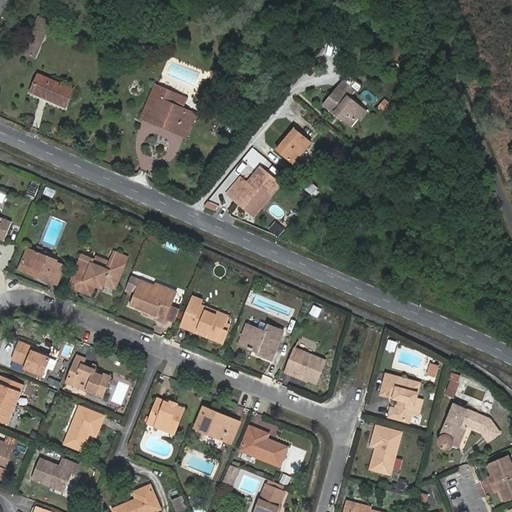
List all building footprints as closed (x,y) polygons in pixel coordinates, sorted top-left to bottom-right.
[(52,23),(39,17),(23,52),(36,58),(52,23)] [(325,53),(335,58),(340,46),(330,41),(325,53)] [(39,76),(32,92),(66,109),(73,92),(39,76)] [(362,117),(367,111),(351,97),(355,91),(345,82),(328,106),(345,121),(347,118),(356,125),(362,117)] [(171,125),(186,131),(194,113),(182,108),(187,99),(155,85),(151,96),(161,100),(153,117),(161,120),(163,118),(173,122),(171,125)] [(196,114),(194,113),(186,131),(171,125),(173,122),(163,118),(161,120),(153,117),(161,100),(151,96),(142,117),(187,136),(196,114)] [(384,110),(390,104),(384,99),(379,106),(384,110)] [(371,114),(367,111),(362,117),(366,121),(371,114)] [(298,129),(283,148),(300,158),(313,142),(298,129)] [(300,158),(283,148),(280,152),(295,165),(300,158)] [(262,193),(268,198),(279,184),(258,168),(245,183),(238,177),(224,194),(231,200),(235,195),(250,207),(262,193)] [(301,187),(313,195),(319,187),(307,178),(301,187)] [(301,188),(293,196),(301,204),(309,196),(301,188)] [(252,218),(268,198),(262,193),(250,207),(235,195),(231,200),(252,218)] [(12,221),(0,215),(0,238),(5,240),(12,221)] [(275,220),(269,229),(279,237),(285,228),(275,220)] [(150,232),(149,239),(160,241),(161,235),(150,232)] [(29,247),(21,265),(40,273),(39,276),(49,280),(50,277),(58,280),(64,263),(57,260),(58,258),(41,251),(35,249),(29,247)] [(95,285),(98,286),(99,281),(105,283),(115,287),(127,259),(112,253),(106,269),(93,264),(94,259),(82,255),(70,286),(91,294),(95,285)] [(40,273),(21,265),(20,268),(39,276),(40,273)] [(154,287),(139,281),(128,305),(144,311),(146,308),(150,310),(148,313),(156,316),(155,318),(163,322),(165,319),(174,323),(179,311),(170,307),(169,307),(168,310),(160,306),(166,292),(154,287)] [(170,307),(176,291),(156,283),(154,287),(166,292),(160,306),(168,310),(169,307),(170,307)] [(199,307),(199,304),(201,299),(193,296),(182,326),(190,329),(192,326),(208,333),(207,336),(222,342),(226,333),(221,330),(227,316),(218,312),(217,315),(199,307)] [(218,312),(199,304),(199,307),(217,315),(218,312)] [(313,304),(309,314),(318,317),(322,307),(313,304)] [(265,331),(247,324),(239,344),(256,351),(256,353),(271,359),(283,330),(267,324),(265,331)] [(197,332),(207,336),(208,333),(192,326),(190,329),(197,332)] [(34,351),(35,347),(21,342),(17,351),(14,359),(27,364),(26,367),(44,374),(51,357),(39,352),(34,351)] [(295,348),(286,370),(311,380),(317,383),(326,361),(295,348)] [(97,369),(92,367),(83,364),(86,358),(78,355),(68,382),(103,396),(111,376),(97,370),(97,369)] [(430,363),(428,374),(437,376),(439,364),(430,363)] [(311,380),(286,370),(285,372),(310,382),(311,380)] [(397,392),(395,398),(399,399),(397,409),(395,417),(409,421),(412,412),(414,404),(421,406),(423,400),(416,398),(420,382),(388,373),(386,378),(394,381),(392,390),(397,392)] [(1,375),(0,378),(0,420),(9,424),(25,385),(1,375)] [(382,394),(395,398),(397,392),(392,390),(394,381),(386,378),(382,394)] [(176,406),(170,404),(159,399),(149,424),(174,433),(184,409),(176,406)] [(419,414),(421,406),(414,404),(412,412),(419,414)] [(490,419),(455,404),(440,438),(440,440),(440,442),(440,443),(440,444),(442,446),(445,447),(446,447),(448,448),(450,447),(452,445),(453,444),(453,443),(459,429),(462,430),(464,426),(465,423),(481,430),(488,440),(499,432),(490,419)] [(91,430),(98,433),(104,416),(80,406),(66,443),(83,450),(89,433),(91,430)] [(213,414),(214,412),(204,408),(195,429),(231,443),(240,422),(222,415),(221,417),(213,414)] [(265,441),(267,438),(269,434),(250,426),(241,450),(280,466),(288,447),(272,440),(270,444),(265,441)] [(372,445),(376,446),(379,447),(378,452),(375,451),(371,469),(390,474),(402,432),(377,426),(372,445)] [(466,426),(464,426),(462,430),(459,429),(453,443),(458,446),(466,426)] [(9,437),(6,444),(15,447),(18,440),(9,437)] [(0,476),(6,479),(9,471),(6,469),(15,447),(6,444),(0,441),(0,476)] [(496,474),(493,476),(489,477),(492,484),(495,491),(498,490),(501,488),(506,500),(511,496),(511,464),(508,456),(490,464),(496,474)] [(42,458),(34,478),(64,491),(72,471),(77,473),(80,465),(64,458),(61,466),(42,458)] [(234,484),(240,468),(231,464),(224,480),(234,484)] [(242,473),(236,489),(254,496),(260,480),(242,473)] [(266,485),(282,491),(284,485),(269,479),(266,485)] [(400,479),(397,488),(404,490),(406,481),(400,479)] [(137,499),(113,509),(114,511),(151,511),(160,508),(150,485),(133,492),(137,499)] [(276,511),(278,507),(284,492),(282,491),(266,485),(255,511),(276,511)] [(503,501),(506,500),(501,488),(498,490),(503,501)] [(172,501),(177,511),(184,511),(190,510),(184,496),(172,501)] [(350,511),(352,506),(370,511),(371,508),(347,501),(346,504),(344,511),(350,511)]
